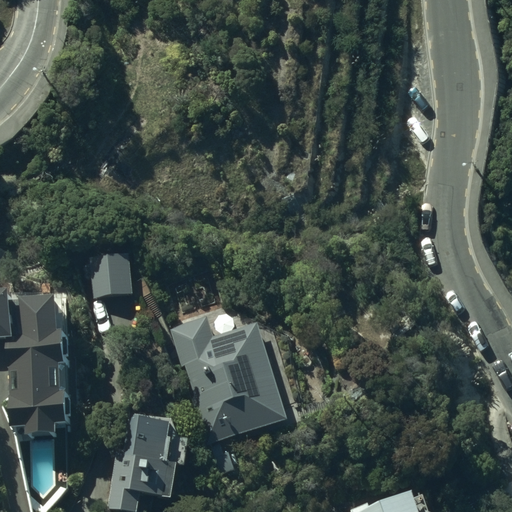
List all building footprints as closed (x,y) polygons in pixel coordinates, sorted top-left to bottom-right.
[(128,256),(90,259),(93,300),(132,297),(128,256)] [(8,305),(7,298),(0,298),(0,341),(6,341),(9,430),(23,430),(24,440),(56,439),(56,428),(68,428),(64,336),(57,336),(56,303),(8,305)] [(206,447),(285,421),(255,326),(213,339),(207,319),(169,331),(206,447)] [(170,426),(131,418),(123,458),(116,457),(106,510),(117,511),(138,511),(141,498),(169,503),(176,467),(162,464),(170,426)] [(511,511),(511,483),(500,488),(510,511),(511,511)] [(418,511),(414,496),(366,511),(418,511)]
